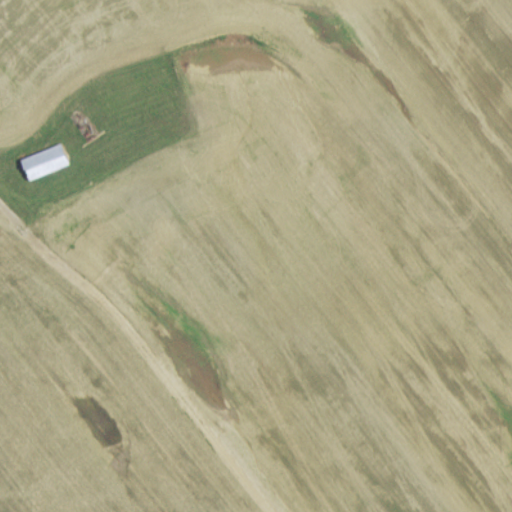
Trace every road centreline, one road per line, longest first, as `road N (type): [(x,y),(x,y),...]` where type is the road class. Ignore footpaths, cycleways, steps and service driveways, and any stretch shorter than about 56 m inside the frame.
road 1 (track): [(261,511),(90,300),(0,213)]
road 2 (residential): [(144,132),(84,173),(0,197)]
